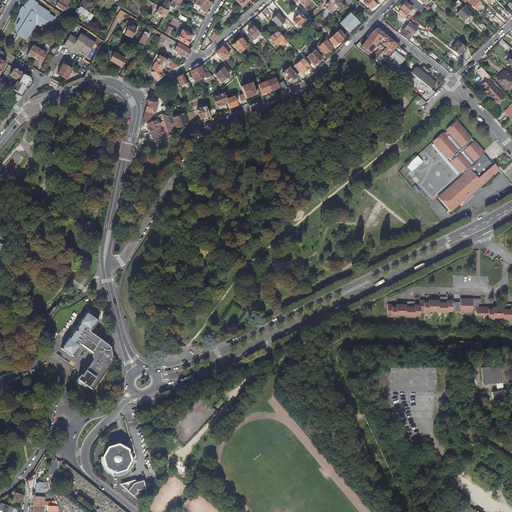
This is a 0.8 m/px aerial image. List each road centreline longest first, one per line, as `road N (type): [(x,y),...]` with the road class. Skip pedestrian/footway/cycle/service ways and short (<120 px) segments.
road 1 (secondary): [(511,203),(217,352),(150,371)]
road 2 (secondary): [(153,387),(511,216)]
road 3 (residential): [(104,267),(125,256),(207,128),(301,85),(375,19)]
